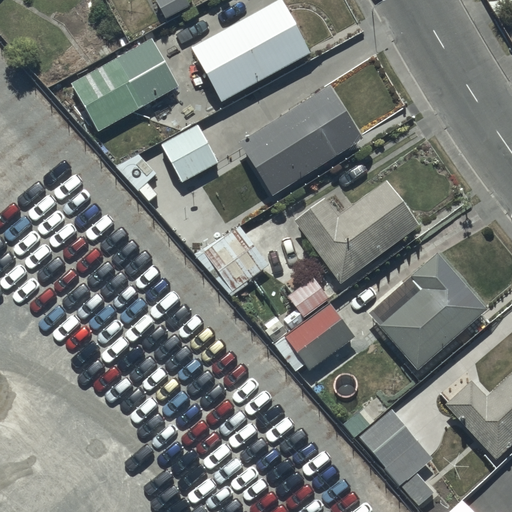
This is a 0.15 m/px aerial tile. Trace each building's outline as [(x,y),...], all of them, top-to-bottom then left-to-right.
[(281,0),(271,0),(191,45),(221,98),(309,49),(281,0)] [(68,81),(96,130),(176,83),(150,34),(68,81)] [(328,84),(237,141),(271,194),(361,137),(328,84)] [(196,123),(160,142),(180,180),(216,161),(196,123)] [(324,195),(293,217),(338,281),(418,225),(384,178),(336,212),(324,195)] [(238,224),(193,253),(226,291),(265,266),(238,224)] [(163,231),(125,259),(134,271),(172,244),(163,231)] [(485,307),(436,251),(411,274),(421,285),(379,324),(417,366),(485,307)] [(303,317),(282,333),(308,368),(354,334),(311,277),(286,295),(303,317)] [(225,338),(193,363),(223,402),(255,378),(225,338)] [(511,368),(486,395),(469,378),(445,402),(495,458),(511,440),(511,368)] [(377,392),(342,421),(354,435),(357,433),(418,506),(434,493),(417,472),(432,459),(377,392)] [(472,511),(460,499),(446,511),(472,511)]
